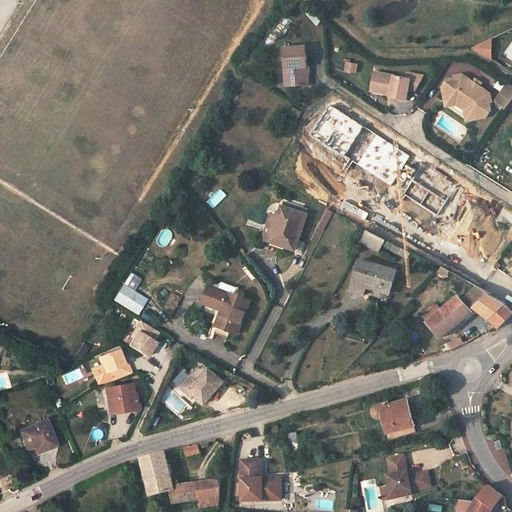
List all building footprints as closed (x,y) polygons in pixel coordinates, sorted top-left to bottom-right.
[(475,55),(494,57),(496,43),(477,41),(475,55)] [(283,47),(285,76),(288,75),(289,85),(308,84),(306,45),(283,47)] [(357,65),(347,63),(346,71),(356,73),(357,65)] [(375,73),(373,84),(381,85),(379,93),(391,95),(391,97),(407,100),(410,90),(417,91),(425,77),(406,74),(405,79),(375,73)] [(456,80),(447,82),(451,102),(458,101),(470,108),(471,116),(491,112),(491,109),(493,109),(492,99),(483,93),(475,88),(464,80),(456,82),(456,80)] [(487,118),(491,112),(471,116),(470,108),(458,101),(451,102),(447,82),(443,88),(446,108),(457,106),(465,112),(467,122),(487,118)] [(511,97),(511,87),(506,83),(495,99),(506,107),(511,97)] [(371,91),(379,93),(381,85),(373,84),(371,91)] [(478,85),(475,88),(483,93),(485,89),(478,85)] [(215,208),(228,195),(221,188),(208,201),(215,208)] [(307,215),(306,215),(297,212),(299,207),(286,202),(284,207),(283,207),(279,218),(272,215),(268,225),(276,228),(273,237),(287,242),(285,247),(295,250),(307,215)] [(320,229),(323,231),(333,212),(329,210),(320,229)] [(265,235),(273,237),(276,228),(268,225),(265,235)] [(385,240),(367,231),(362,243),(379,251),(382,245),(385,240)] [(271,242),(285,247),(287,242),(273,237),(271,242)] [(397,254),(400,248),(385,240),(382,245),(397,254)] [(354,283),(367,287),(390,294),(397,271),(361,260),(354,283)] [(445,260),(442,267),(449,271),(453,264),(445,260)] [(449,271),(442,267),(440,270),(439,273),(446,276),(449,271)] [(482,282),(478,287),(488,293),(492,287),(482,282)] [(511,290),(497,282),(490,294),(505,302),(511,308),(511,294),(511,293),(511,290)] [(365,294),(367,287),(354,283),(352,291),(365,294)] [(203,303),(222,310),(225,311),(220,326),(217,325),(215,330),(229,335),(231,331),(238,333),(250,302),(243,299),(244,295),(243,294),(242,292),(240,292),(239,293),(238,294),(237,297),(228,293),(209,286),(203,303)] [(428,321),(441,337),(476,308),(498,327),(506,322),(511,314),(511,308),(505,302),(490,294),(488,293),(478,287),(462,300),(458,296),(442,310),(428,321)] [(119,292),(115,299),(131,308),(135,302),(119,292)] [(428,321),(442,310),(435,303),(422,315),(428,321)] [(225,311),(222,310),(217,325),(220,326),(225,311)] [(153,339),(158,330),(141,320),(136,329),(138,331),(134,337),(129,344),(146,355),(153,345),(150,343),(153,339)] [(452,349),(464,343),(461,337),(448,343),(452,349)] [(108,370),(112,380),(131,372),(127,361),(124,363),(117,348),(98,356),(105,371),(108,370)] [(206,403),(221,386),(217,382),(221,378),(202,363),(181,387),(193,398),(196,394),(206,403)] [(101,378),(93,376),(94,384),(95,385),(102,384),(101,378)] [(133,393),(131,383),(104,387),(108,413),(137,409),(135,393),(133,393)] [(392,432),(414,425),(416,425),(408,400),(390,405),(389,403),(377,407),(375,409),(375,413),(376,415),(377,417),(379,418),(381,418),(385,417),(390,432),(392,432)] [(46,445),(55,442),(46,419),(19,430),(26,449),(34,446),(36,452),(47,448),(46,445)] [(416,432),(414,425),(392,432),(394,438),(416,432)] [(296,434),(289,435),(293,452),(300,450),(296,434)] [(198,444),(186,447),(188,456),(200,453),(198,444)] [(34,446),(26,449),(29,455),(36,452),(34,446)] [(0,475),(1,475),(8,472),(0,451),(0,450),(0,475)] [(219,505),(221,479),(175,486),(166,452),(151,456),(142,458),(151,495),(166,491),(167,493),(169,495),(171,495),(173,495),(175,502),(200,499),(202,507),(219,505)] [(405,456),(392,459),(393,466),(391,466),(392,474),(388,474),(391,486),(392,494),(411,490),(431,485),(428,472),(409,476),(405,456)] [(261,461),(242,461),(243,501),(282,500),(281,478),(267,479),(267,481),(263,481),(263,479),(261,479),(261,461)] [(503,497),(488,484),(475,501),(462,500),(459,511),(463,511),(492,511),(493,510),(497,505),(503,497)] [(392,494),(391,486),(387,487),(389,499),(412,494),(411,490),(392,494)]
